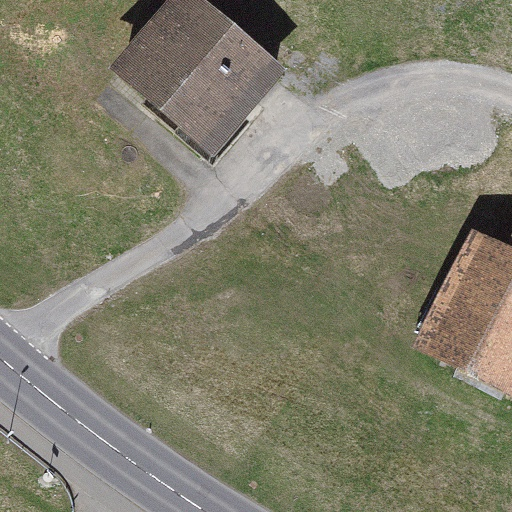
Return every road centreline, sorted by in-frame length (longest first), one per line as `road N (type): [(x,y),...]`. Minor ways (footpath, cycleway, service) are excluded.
road 1 (residential): [(0,354),(247,194),(335,107),(402,85),(470,84),(511,102)]
road 2 (secondary): [(205,511),(0,358)]
